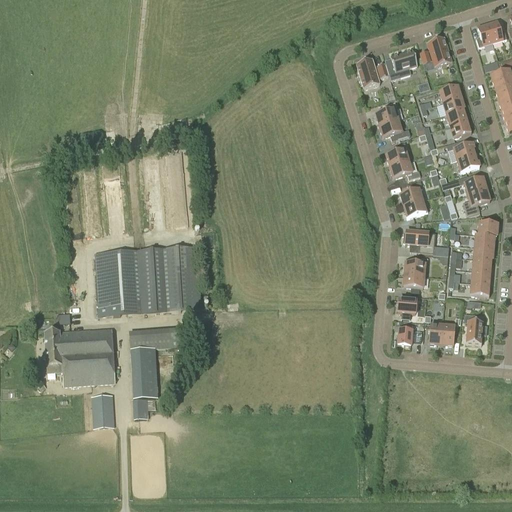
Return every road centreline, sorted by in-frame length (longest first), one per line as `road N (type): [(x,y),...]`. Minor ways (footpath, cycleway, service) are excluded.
road 1 (residential): [(461,17),(348,50),(338,71),(386,227),(378,354),(387,364),(507,373)]
road 2 (residential): [(461,17),(511,182)]
road 3 (unclassified): [(132,143),(142,0)]
